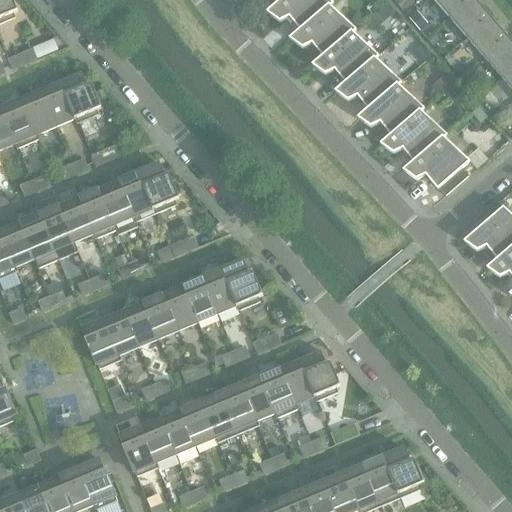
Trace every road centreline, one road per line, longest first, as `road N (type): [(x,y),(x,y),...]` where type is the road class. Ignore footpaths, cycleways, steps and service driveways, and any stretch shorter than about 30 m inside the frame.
road 1 (residential): [(505,511),(64,0)]
road 2 (residential): [(425,238),(218,19)]
road 3 (residential): [(511,350),(425,238)]
